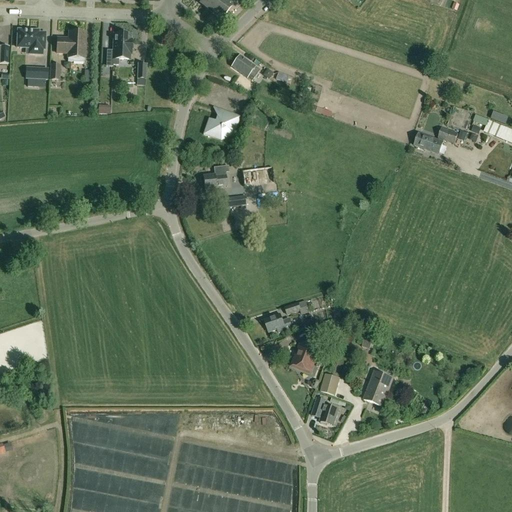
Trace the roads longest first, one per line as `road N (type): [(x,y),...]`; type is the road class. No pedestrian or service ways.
road 1 (unclassified): [(313,460),(182,250),(168,208)]
road 2 (tertiary): [(313,460),(441,419),(511,349)]
road 3 (track): [(31,233),(57,410)]
road 4 (unclassified): [(0,239),(168,208)]
road 5 (unclassified): [(168,208),(177,125),(212,52)]
road 6 (residential): [(40,10),(168,15)]
